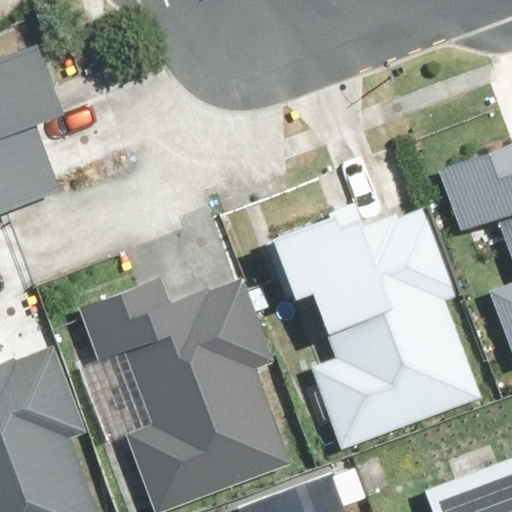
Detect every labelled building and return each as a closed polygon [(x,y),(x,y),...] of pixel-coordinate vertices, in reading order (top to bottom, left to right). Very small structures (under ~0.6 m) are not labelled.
[(0,0),(0,38),(9,35),(0,10),(0,0)] [(0,220),(77,193),(53,128),(82,118),(56,44),(0,64),(0,220)] [(511,150),(454,177),(489,259),(511,249),(511,284),(502,289),(511,313),(511,150)] [(300,313),(333,300),(353,353),(320,365),(354,453),(499,397),(428,210),(367,233),(359,213),(274,246),(300,313)] [(207,271),(99,316),(121,368),(137,361),(163,425),(139,435),(170,511),(308,463),(271,374),(299,362),(263,273),(216,293),(207,271)] [(0,511),(104,511),(73,428),(93,421),(57,326),(0,347),(0,511)] [(511,511),(511,464),(438,493),(445,511),(511,511)]
